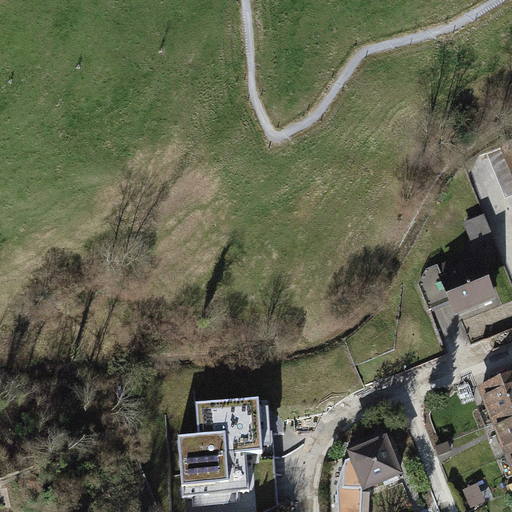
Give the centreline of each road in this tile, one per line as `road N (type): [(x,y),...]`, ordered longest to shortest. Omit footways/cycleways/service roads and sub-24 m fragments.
road 1 (residential): [(511,346),(351,409),(326,434),(311,467),(308,511)]
road 2 (track): [(405,389),(452,511)]
